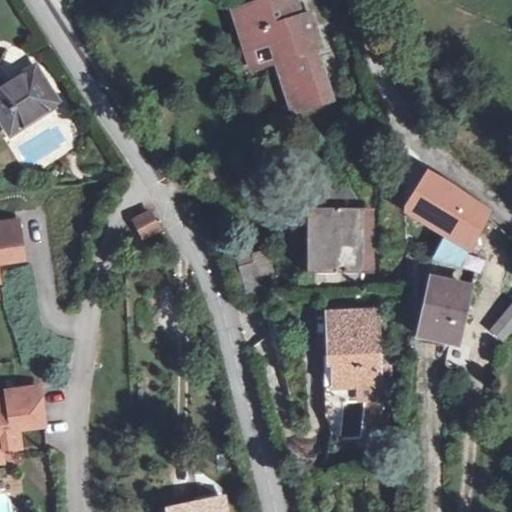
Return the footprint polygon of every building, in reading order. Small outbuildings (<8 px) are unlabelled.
[(301,17),(295,0),(268,0),(236,11),(254,67),(279,60),(289,90),(295,89),(301,109),(331,99),(311,39),(317,36),(311,14),(301,17)] [(35,68),(0,90),(0,116),(11,133),(57,103),(35,68)] [(448,182),(430,171),(417,192),(422,194),(428,208),(433,211),(427,222),(446,232),(471,246),(489,211),(448,182)] [(337,208),(313,208),(313,273),(315,273),(357,273),(363,273),(363,208),(353,208),(354,197),(347,191),(338,190),(337,208)] [(422,194),(417,192),(405,211),(427,222),(433,211),(428,208),(422,194)] [(150,213),(135,221),(142,237),(158,229),(150,213)] [(0,246),(19,245),(17,222),(0,224),(0,246)] [(480,250),(471,246),(446,232),(431,259),(473,271),(480,250)] [(0,262),(21,259),(19,245),(0,246),(0,262)] [(268,253),(239,260),(249,297),(263,294),(258,275),(274,270),(268,253)] [(357,273),(315,273),(315,283),(357,283),(357,273)] [(469,290),(429,281),(419,330),(420,332),(420,335),(452,343),(457,344),(469,290)] [(280,313),(277,300),(262,303),(264,316),(280,313)] [(511,329),(511,304),(490,331),(503,340),(511,329)] [(376,313),(332,313),(332,355),(323,355),(323,387),(358,386),(358,400),(390,399),(388,356),(377,357),(376,313)] [(471,346),(457,344),(452,343),(446,365),(466,370),(471,346)] [(8,399),(0,400),(0,449),(0,450),(19,447),(17,429),(20,429),(18,413),(41,409),(39,388),(7,393),(8,399)] [(43,425),(41,409),(18,413),(20,429),(43,425)] [(225,511),(223,499),(173,509),(173,511),(225,511)]
